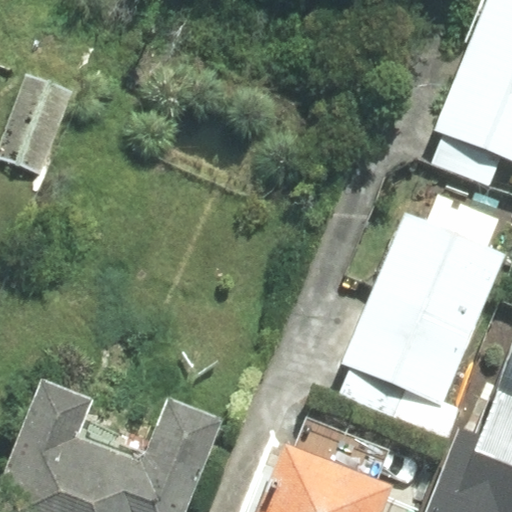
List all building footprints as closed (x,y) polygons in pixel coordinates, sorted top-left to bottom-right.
[(511,0),(501,0),(435,153),(511,187),(511,0)] [(70,101),(20,83),(0,138),(0,171),(39,185),(70,101)] [(502,257),(401,222),(338,403),(439,438),(502,257)] [(511,511),(511,405),(477,391),(428,511),(511,511)] [(82,417),(34,399),(0,485),(0,511),(185,511),(214,439),(157,416),(133,476),(69,451),(82,417)] [(391,511),(396,502),(291,454),(264,511),(391,511)]
